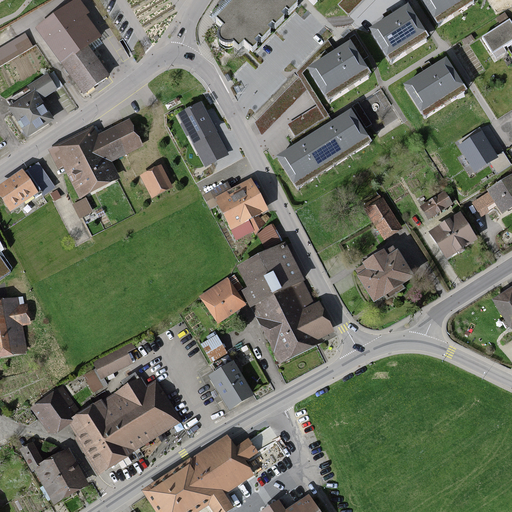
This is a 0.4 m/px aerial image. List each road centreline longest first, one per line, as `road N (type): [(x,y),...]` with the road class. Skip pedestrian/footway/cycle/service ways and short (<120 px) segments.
road 1 (residential): [(361,355),(221,93),(199,63),(177,54)]
road 2 (tertiary): [(361,355),(112,502)]
road 3 (residential): [(177,54),(0,170)]
road 4 (residential): [(6,430),(66,445),(112,502)]
road 5 (track): [(280,401),(332,511)]
road 6 (tertiary): [(511,264),(449,304),(422,343)]
